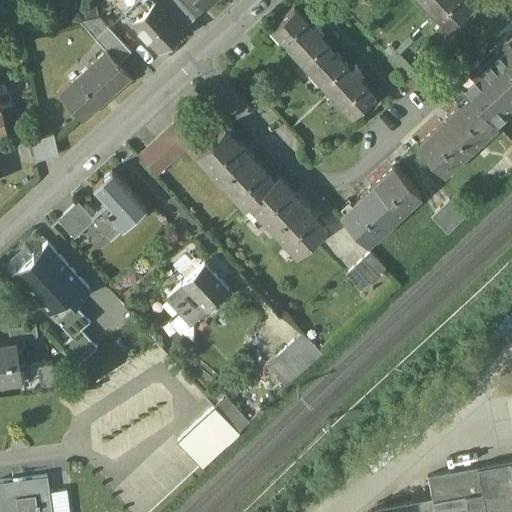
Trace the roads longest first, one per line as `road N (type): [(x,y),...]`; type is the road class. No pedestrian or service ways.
road 1 (residential): [(192,58),(312,183),(357,181),(421,119)]
road 2 (residential): [(0,238),(192,58)]
